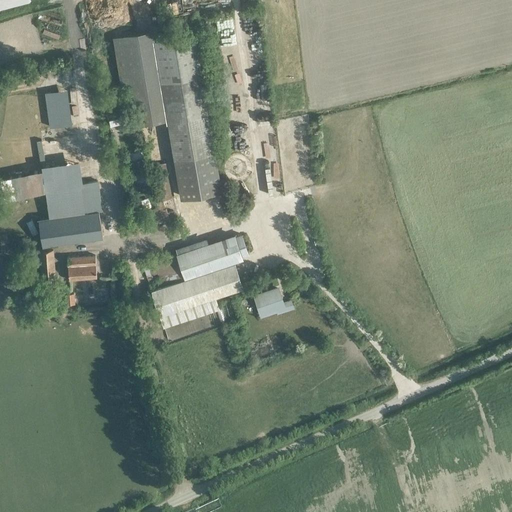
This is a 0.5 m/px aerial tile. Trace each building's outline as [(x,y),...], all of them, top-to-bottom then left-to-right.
[(120,86),(131,84),(138,124),(169,118),(208,112),(195,32),(154,39),(152,31),(112,38),(120,86)] [(67,89),(44,92),(49,127),(72,124),(67,89)] [(169,118),(182,197),(222,191),(208,112),(169,118)] [(0,200),(45,192),(48,217),(39,219),(43,245),(103,237),(99,211),(92,211),(88,182),(82,182),(79,159),(41,164),(42,169),(0,177),(0,200)] [(143,216),(146,224),(169,216),(166,208),(143,216)] [(247,253),(241,234),(178,255),(177,251),(142,262),(162,326),(220,308),(216,296),(244,288),(234,257),(247,253)] [(39,249),(41,277),(55,276),(53,248),(39,249)] [(68,257),(69,278),(96,276),(95,255),(68,257)] [(255,295),(262,314),(278,309),(279,311),(292,306),(290,301),(282,303),(277,288),(255,295)]
